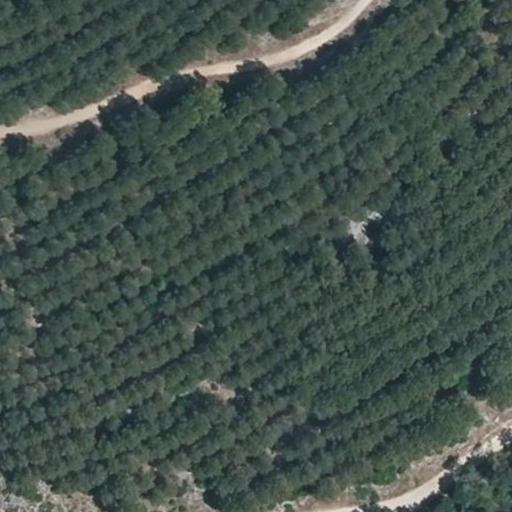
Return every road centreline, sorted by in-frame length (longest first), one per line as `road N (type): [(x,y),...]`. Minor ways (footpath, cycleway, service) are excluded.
road 1 (track): [(370,0),(306,46),(221,78),(71,121),(0,126)]
road 2 (track): [(363,511),(387,507),(511,426)]
